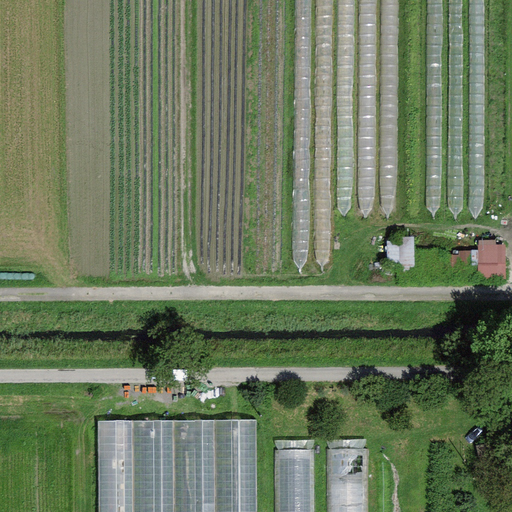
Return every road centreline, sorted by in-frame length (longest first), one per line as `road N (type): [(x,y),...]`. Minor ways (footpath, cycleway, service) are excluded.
road 1 (track): [(0,296),(511,292)]
road 2 (unclassified): [(0,378),(511,375)]
